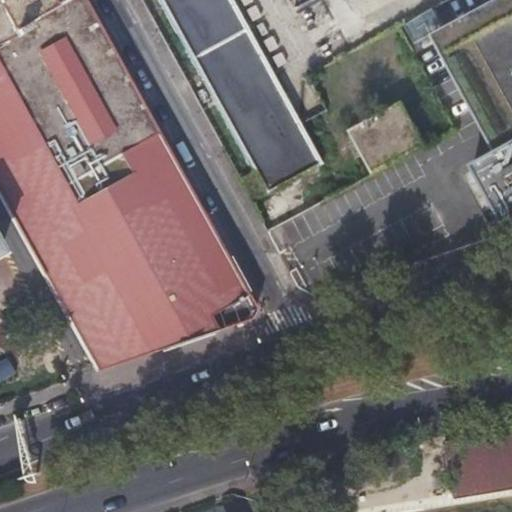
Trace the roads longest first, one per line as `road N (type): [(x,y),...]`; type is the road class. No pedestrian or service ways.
road 1 (primary): [(64,511),(511,389)]
road 2 (residential): [(113,0),(302,352)]
road 3 (primary): [(511,281),(302,352)]
road 4 (primary): [(302,352),(101,419)]
